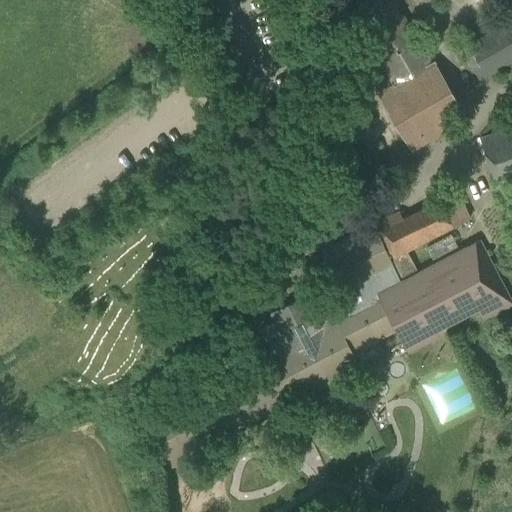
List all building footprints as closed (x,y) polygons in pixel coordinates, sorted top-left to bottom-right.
[(458,106),(432,61),(430,63),(393,0),(344,0),(395,87),(394,87),(398,93),(396,94),(397,95),(389,100),(396,112),(391,115),(411,148),(454,123),(447,112),(458,106)] [(467,59),(479,80),(511,60),(511,25),(504,29),(502,25),(463,47),(469,58),(467,59)] [(511,128),(479,139),(495,188),(511,182),(511,128)] [(305,151),(292,164),(309,180),(322,167),(305,151)] [(271,352),(142,416),(167,468),(173,465),(360,368),(359,366),(382,353),(375,340),(396,329),(405,346),(476,308),(482,318),(483,317),(511,303),(478,239),(417,271),(406,250),(468,218),(454,191),(401,219),(398,214),(377,225),(394,258),(395,261),(393,262),(374,226),(321,254),(352,312),(329,324),(313,291),(271,311),(275,319),(259,327),(271,352)]
